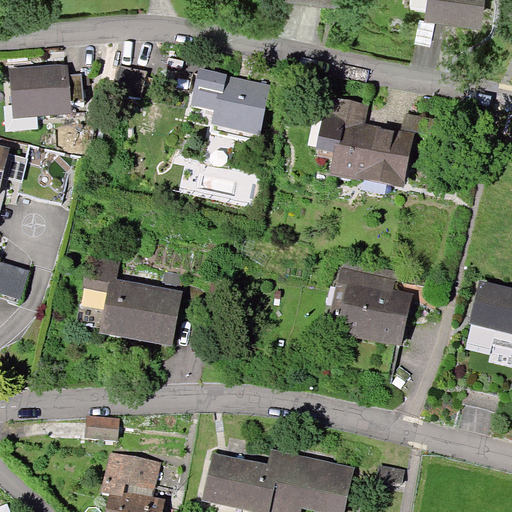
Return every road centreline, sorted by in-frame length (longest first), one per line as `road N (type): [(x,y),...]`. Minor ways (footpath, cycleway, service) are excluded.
road 1 (residential): [(0,37),(147,26),(511,99)]
road 2 (residential): [(0,408),(243,397),(511,458)]
